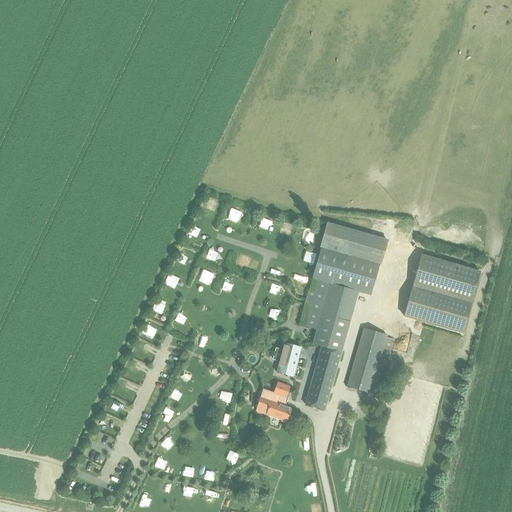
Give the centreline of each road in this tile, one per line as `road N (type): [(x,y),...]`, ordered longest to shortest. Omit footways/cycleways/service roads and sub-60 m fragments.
road 1 (track): [(265,256),(227,374),(155,439),(117,511)]
road 2 (track): [(362,301),(320,455),(330,511)]
